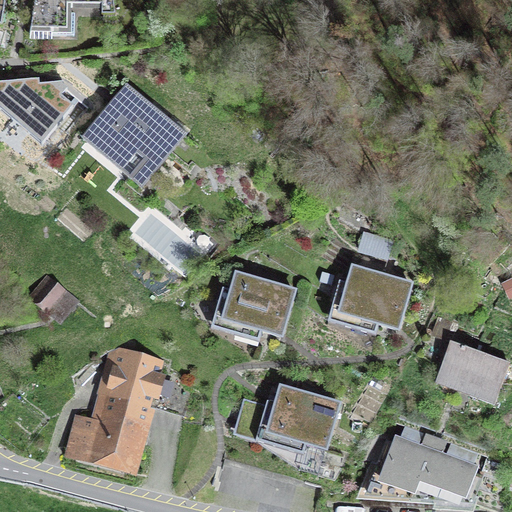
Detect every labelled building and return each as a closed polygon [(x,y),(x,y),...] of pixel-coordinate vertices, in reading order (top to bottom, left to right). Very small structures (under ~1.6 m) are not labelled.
[(35,2),(30,36),(32,28),(52,29),(52,36),(74,36),(74,14),(67,14),(67,4),(102,5),(102,15),(115,15),(113,0),(79,0),(80,2),(57,1),(57,0),(36,0),(36,2),(35,2)] [(39,82),(0,85),(0,109),(42,145),(73,108),(61,98),(68,91),(62,86),(64,85),(40,87),(39,82)] [(137,155),(154,169),(182,134),(126,88),(87,134),(127,166),(137,155)] [(393,241),(363,233),(359,250),(388,258),(387,262),(393,241)] [(358,288),(406,302),(410,286),(362,272),(358,288)] [(334,276),(322,273),(320,283),(332,286),(334,276)] [(32,299),(61,322),(76,302),(48,279),(32,299)] [(246,279),(241,295),(289,308),(294,292),(246,279)] [(328,324),(376,337),(380,321),(399,326),(406,302),(358,288),(339,283),(328,324)] [(263,327),(282,333),(289,308),(241,295),(223,289),(211,330),(259,344),(263,327)] [(509,365),(451,344),(436,384),(494,405),(509,365)] [(73,450),(138,469),(142,456),(132,453),(145,407),(148,408),(152,396),(158,398),(163,379),(157,377),(161,362),(120,350),(98,426),(81,421),(73,450)] [(290,392),(286,408),(334,421),(338,405),(290,392)] [(308,441),(327,446),(334,421),(286,408),(267,402),(266,407),(243,401),(235,429),(258,435),(256,443),(304,456),(308,441)] [(477,466),(482,455),(409,422),(404,433),(477,466)] [(389,441),(368,496),(411,499),(427,455),(389,441)] [(427,455),(411,499),(471,504),(482,475),(427,455)]
